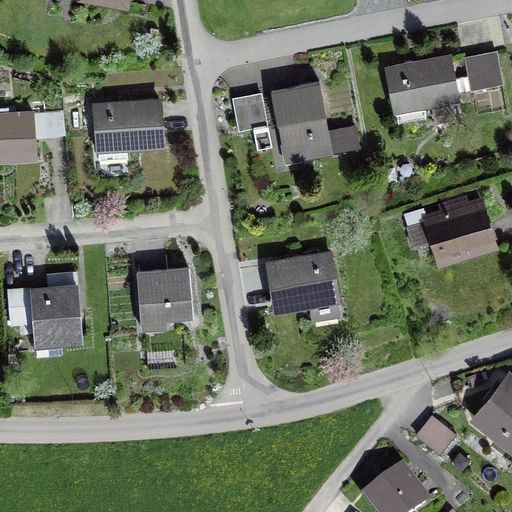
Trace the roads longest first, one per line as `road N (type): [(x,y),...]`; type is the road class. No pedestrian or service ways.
road 1 (residential): [(194,59),(511,0)]
road 2 (unclassified): [(251,414),(312,404),(511,342)]
road 3 (unclassified): [(0,430),(134,430),(251,414)]
road 4 (residential): [(0,238),(218,219)]
road 5 (residential): [(251,414),(218,219)]
road 6 (residential): [(218,219),(194,59)]
